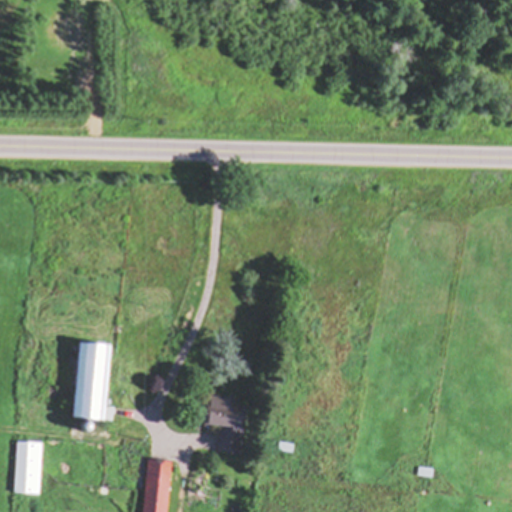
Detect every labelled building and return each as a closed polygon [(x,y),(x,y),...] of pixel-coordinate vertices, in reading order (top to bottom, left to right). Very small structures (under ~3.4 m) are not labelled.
[(79,345),(76,421),(108,422),(111,346),(79,345)] [(222,429),(219,453),(242,456),(249,404),(212,400),(208,427),(222,429)] [(40,495),(42,444),(16,444),(15,494),(40,495)] [(168,511),(172,463),(149,461),(144,511),(168,511)] [(419,476),(432,478),(433,471),(420,470),(419,476)]
